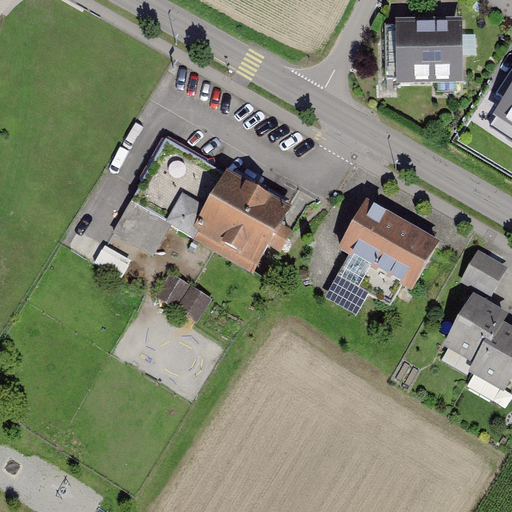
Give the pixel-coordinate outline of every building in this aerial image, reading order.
[(460,24),(388,26),(390,90),(462,88),(460,24)] [(511,71),(497,94),(507,101),(489,128),(511,143),(511,71)] [(225,181),(195,238),(259,272),(290,215),(225,181)] [(367,207),(341,255),(414,294),(440,246),(367,207)] [(109,250),(99,267),(124,280),(133,263),(109,250)] [(478,255),(463,285),(496,302),(511,273),(478,255)] [(158,305),(205,323),(216,296),(169,278),(158,305)] [(511,327),(472,302),(441,349),(507,391),(511,383),(511,327)]
